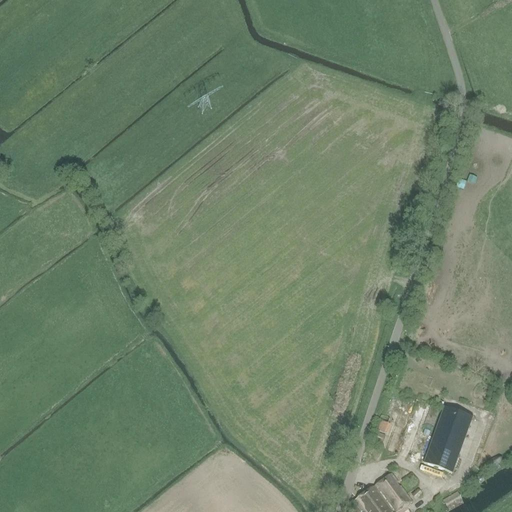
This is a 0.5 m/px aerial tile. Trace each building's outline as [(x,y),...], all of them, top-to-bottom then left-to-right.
[(440,397),(442,389),(419,383),(417,392),(440,397)] [(444,407),(424,465),(452,475),(472,417),(444,407)] [(376,433),(373,442),(383,445),(386,437),(376,433)] [(403,511),(413,504),(392,475),(352,504),(357,511),(403,511)] [(417,490),(411,496),(416,501),(422,495),(417,490)] [(444,503),(448,511),(455,511),(465,507),(458,495),(444,503)]
